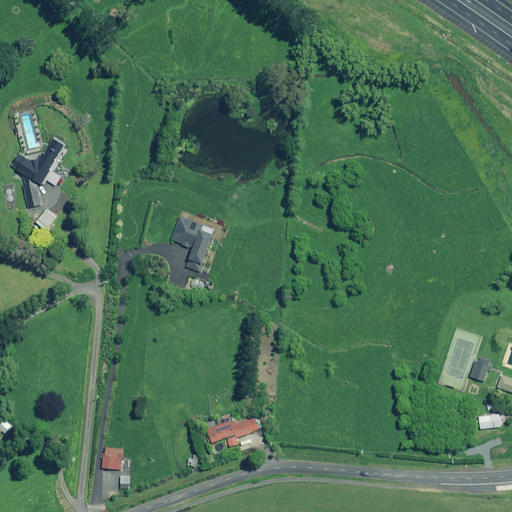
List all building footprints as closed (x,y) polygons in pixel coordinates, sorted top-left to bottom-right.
[(35,182),(46,179),(57,162),(42,152),(36,161),(31,157),(29,157),(27,157),(26,157),(24,158),(23,159),(22,160),(21,161),(20,162),(19,164),(19,165),(19,167),(19,168),(19,170),(20,171),(21,173),(26,176),(24,176),(25,183),(21,184),(25,199),(30,197),(38,195),(35,182)] [(57,217),(48,210),(37,222),(46,230),(57,217)] [(216,230),(181,217),(173,240),(194,249),(187,268),(200,273),(216,230)] [(479,362),(476,361),(470,377),(484,381),(488,371),(490,372),(492,366),(488,365),(490,361),(480,358),(479,362)] [(511,378),(502,375),(498,387),(511,392),(511,378)] [(207,424),(210,435),(208,436),(210,442),(212,441),(213,443),(228,438),(231,447),(238,444),(236,438),(261,429),(264,428),(259,413),(244,418),(242,413),(235,415),(236,418),(234,419),(217,425),(215,421),(207,424)] [(501,427),(499,414),(479,417),(481,429),(501,427)] [(12,426),(2,417),(0,419),(0,433),(2,431),(5,434),(12,426)] [(123,449),(106,448),(105,455),(103,455),(102,468),(121,470),(123,449)] [(130,476),(121,476),(120,488),(130,489),(130,476)]
